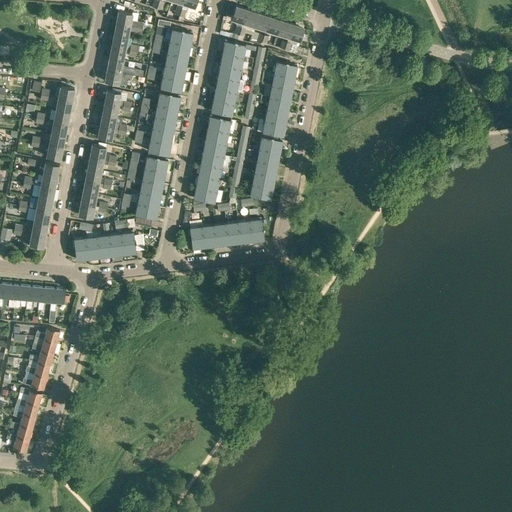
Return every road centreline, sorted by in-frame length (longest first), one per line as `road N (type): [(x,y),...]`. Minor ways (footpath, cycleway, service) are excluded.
road 1 (residential): [(160,267),(213,0)]
road 2 (residential): [(274,253),(324,18)]
road 3 (residential): [(91,274),(45,455),(36,465),(0,463)]
road 4 (residential): [(51,269),(87,70)]
road 5 (residential): [(511,66),(457,60),(324,18)]
